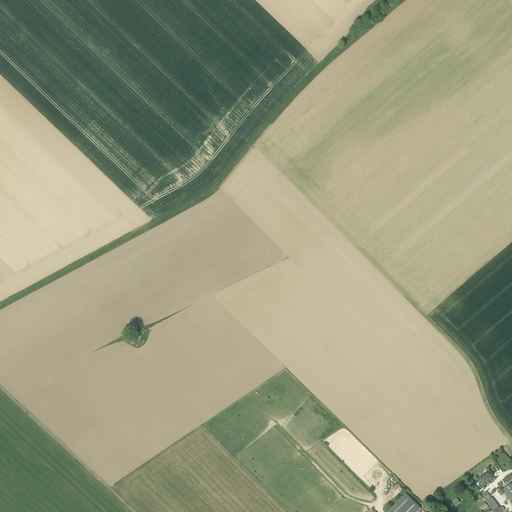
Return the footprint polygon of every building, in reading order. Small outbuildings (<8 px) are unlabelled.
[(495,479),(489,471),(477,479),(483,487),(487,484),(488,485),(491,483),(490,482),(495,479)] [(511,483),(503,490),(509,499),(511,496),(511,483)] [(399,484),(389,492),(391,495),(401,488),(399,484)] [(405,493),(387,511),(416,511),(420,508),(405,493)] [(460,503),(456,498),(452,502),(456,507),(460,503)]
